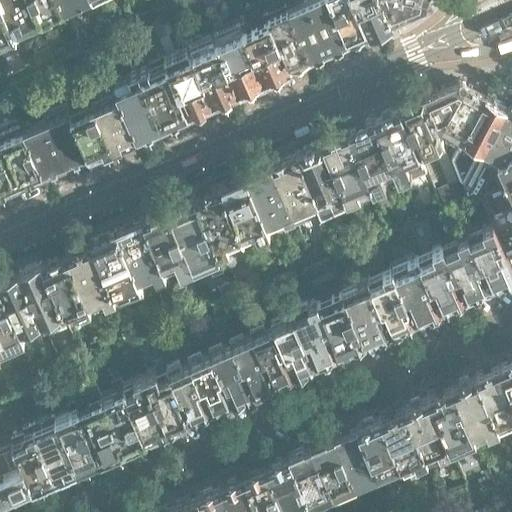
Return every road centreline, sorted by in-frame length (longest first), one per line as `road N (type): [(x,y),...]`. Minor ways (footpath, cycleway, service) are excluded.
road 1 (residential): [(68,511),(511,319)]
road 2 (tertiary): [(0,232),(415,51)]
